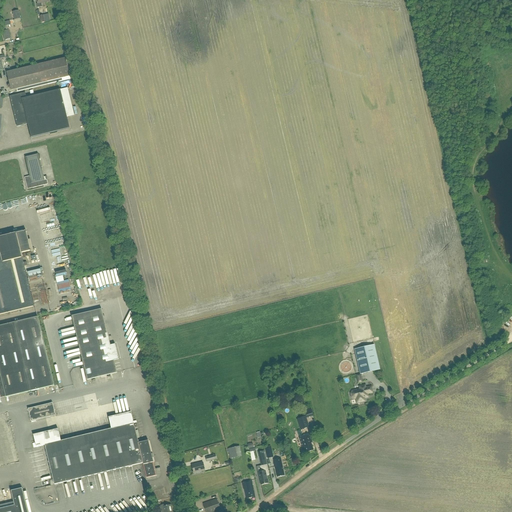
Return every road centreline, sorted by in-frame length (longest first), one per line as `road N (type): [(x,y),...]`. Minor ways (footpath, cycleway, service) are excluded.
road 1 (unclassified): [(187,511),(64,0)]
road 2 (residential): [(399,407),(253,511)]
road 3 (track): [(399,407),(511,339)]
